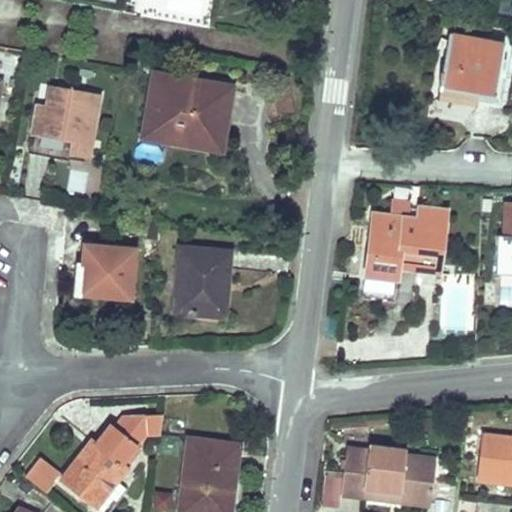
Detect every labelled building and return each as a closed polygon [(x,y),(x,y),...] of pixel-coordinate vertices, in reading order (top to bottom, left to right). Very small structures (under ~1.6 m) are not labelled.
[(450,38),(440,88),(496,98),(505,46),(450,38)] [(155,73),(144,136),(221,150),(232,87),(155,73)] [(37,103),(32,134),(73,142),(71,154),(90,159),(101,94),(58,85),(57,89),(54,107),(47,105),(37,103)] [(50,87),(47,105),(54,107),(57,89),(50,87)] [(275,114),(291,114),(290,93),(274,93),(275,114)] [(32,134),(30,147),(71,154),(73,142),(32,134)] [(41,192),(47,159),(31,156),(25,189),(41,192)] [(511,204),(508,204),(506,236),(499,236),(497,275),(511,276),(511,204)] [(417,220),(373,214),(366,270),(396,274),(397,263),(440,268),(448,211),(419,208),(417,220)] [(88,265),(85,293),(131,297),(136,249),(86,245),(84,265),(88,265)] [(181,248),(176,311),(214,314),(217,282),(229,283),(233,252),(181,248)] [(396,274),(366,270),(363,288),(393,292),(396,274)] [(217,282),(214,314),(227,315),(229,283),(217,282)] [(162,416),(125,427),(116,439),(112,436),(104,448),(99,453),(88,444),(61,479),(96,506),(116,480),(126,467),(136,454),(131,449),(143,432),(160,428),(162,416)] [(511,437),(486,434),(481,478),(511,482),(511,437)] [(92,439),(88,444),(99,453),(104,448),(92,439)] [(190,439),(180,511),(230,511),(240,445),(190,439)] [(369,451),(347,447),(341,494),(364,497),(365,487),(401,491),(400,496),(431,500),(437,457),(406,455),(406,450),(369,446),(369,451)] [(43,494),(59,474),(36,457),(21,478),(43,494)] [(116,480),(96,506),(104,511),(109,511),(127,488),(116,480)] [(365,487),(364,497),(431,505),(431,500),(400,496),(401,491),(365,487)] [(169,511),(171,493),(154,491),(151,511),(169,511)] [(445,511),(446,501),(435,501),(434,511),(445,511)]
